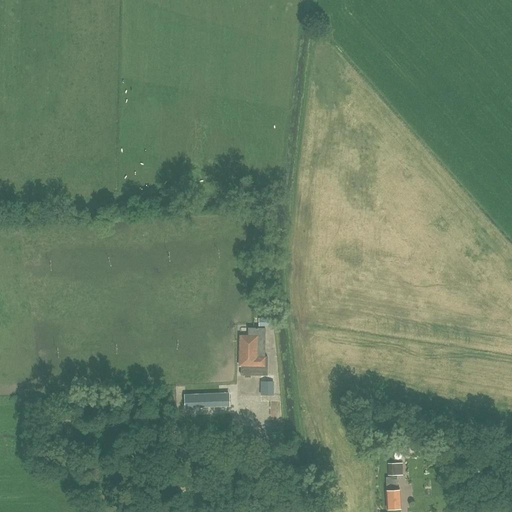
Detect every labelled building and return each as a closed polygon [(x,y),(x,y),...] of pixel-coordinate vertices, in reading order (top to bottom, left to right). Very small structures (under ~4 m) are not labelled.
[(274,317),(258,318),(258,326),(274,325),(274,317)] [(241,375),(267,376),(268,356),(265,356),(265,328),(248,328),(247,336),(239,336),(239,366),(241,366),(241,375)] [(273,396),(274,382),(261,382),(260,396),(273,396)] [(185,394),(185,407),(229,406),(229,393),(185,394)] [(281,432),(269,433),(271,447),(283,446),(281,432)] [(433,456),(439,455),(439,461),(445,460),(445,449),(433,449),(433,456)] [(403,463),(387,463),(388,475),(403,475),(403,463)] [(386,478),(388,509),(401,508),(400,490),(395,491),(395,485),(397,485),(397,477),(386,478)]
